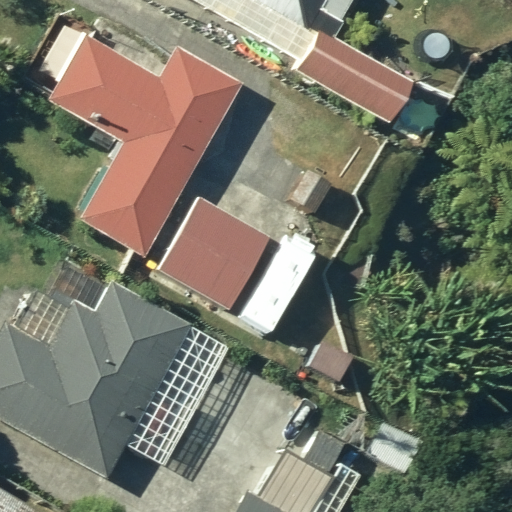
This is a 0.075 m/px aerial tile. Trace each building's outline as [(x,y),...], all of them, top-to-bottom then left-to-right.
[(235,0),(294,33),(313,0),(235,0)] [(308,39),(286,78),(378,130),(400,91),(315,42),(308,39)] [(66,229),(133,267),(228,94),(163,57),(147,86),(74,45),(37,110),(110,149),(66,229)] [(63,184),(77,192),(87,173),(73,165),(63,184)] [(149,277),(220,318),(258,249),(187,210),(149,277)] [(280,229),(298,240),(307,225),(288,214),(280,229)] [(278,241),(234,319),(264,335),(306,258),(278,241)] [(0,342),(0,424),(109,485),(129,450),(164,468),(231,350),(111,283),(93,315),(75,304),(48,353),(7,330),(0,342)] [(295,367),(325,382),(337,360),(307,344),(295,367)] [(424,439),(354,403),(335,440),(406,476),(424,439)] [(268,433),(284,448),(306,441),(310,419),(293,404),(272,411),(268,433)] [(236,511),(319,511),(327,499),(285,475),(268,506),(247,493),(236,511)] [(0,511),(25,511),(0,497),(0,511)]
